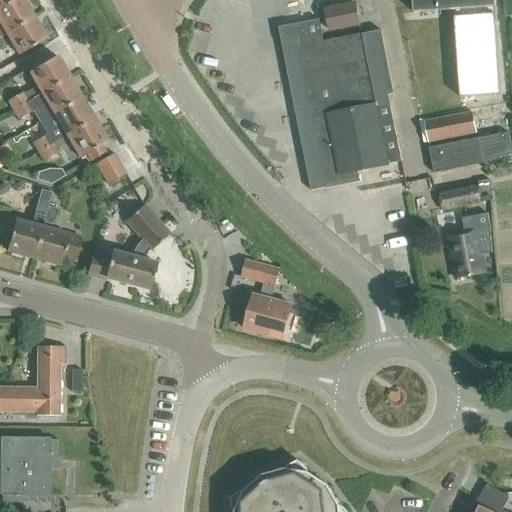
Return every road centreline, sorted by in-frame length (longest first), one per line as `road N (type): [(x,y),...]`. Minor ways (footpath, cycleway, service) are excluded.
road 1 (tertiary): [(385,346),(366,287),(241,170),(131,10)]
road 2 (residential): [(55,0),(210,247),(214,288),(201,331),(187,343)]
road 3 (tertiary): [(187,343),(0,289)]
road 4 (unclassified): [(417,174),(379,0)]
road 5 (tertiary): [(344,386),(352,426),(386,449),(426,440),(447,405)]
road 6 (unclassified): [(170,511),(188,415),(212,382)]
road 7 (tertiary): [(212,382),(257,367),(344,386)]
